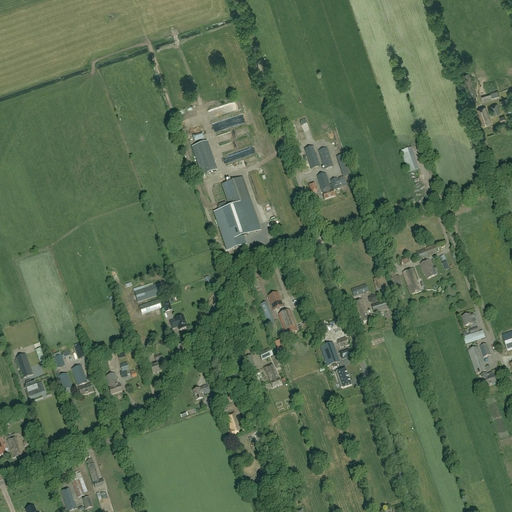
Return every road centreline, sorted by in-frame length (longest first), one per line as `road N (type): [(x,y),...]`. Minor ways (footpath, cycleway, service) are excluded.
road 1 (unclassified): [(47,464),(145,420),(235,273),(317,244)]
road 2 (unclassified): [(413,511),(317,244)]
road 3 (unclassified): [(317,244),(232,0)]
road 4 (unclassified): [(317,244),(511,175)]
road 5 (unknown): [(441,199),(494,356)]
